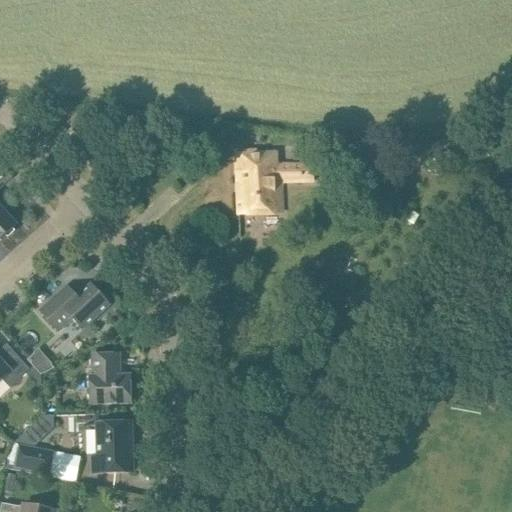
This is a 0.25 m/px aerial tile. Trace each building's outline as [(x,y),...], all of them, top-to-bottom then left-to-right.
[(277,166),(277,153),(237,154),(239,215),(283,213),(282,182),(313,181),(313,165),(277,166)] [(402,212),(402,187),(372,187),(372,212),(402,212)] [(0,242),(17,227),(0,209),(0,242)] [(83,332),(110,307),(91,286),(77,299),(67,288),(40,312),(59,333),(73,321),(83,332)] [(328,288),(307,289),(308,314),(319,314),(319,319),(330,318),(328,288)] [(0,351),(0,383),(4,380),(12,389),(31,372),(7,346),(0,351)] [(131,405),(131,377),(121,378),(120,356),(93,357),(93,378),(91,378),(91,406),(131,405)] [(276,430),(287,416),(289,415),(279,407),(266,421),(276,430)] [(133,474),(132,425),(98,426),(98,459),(93,459),(94,475),(133,474)] [(31,429),(18,441),(38,445),(43,441),(31,429)] [(21,447),(17,471),(52,477),(57,454),(21,447)] [(14,495),(17,477),(5,476),(2,493),(14,495)] [(140,511),(143,511),(146,502),(134,500),(132,510),(140,511)]
